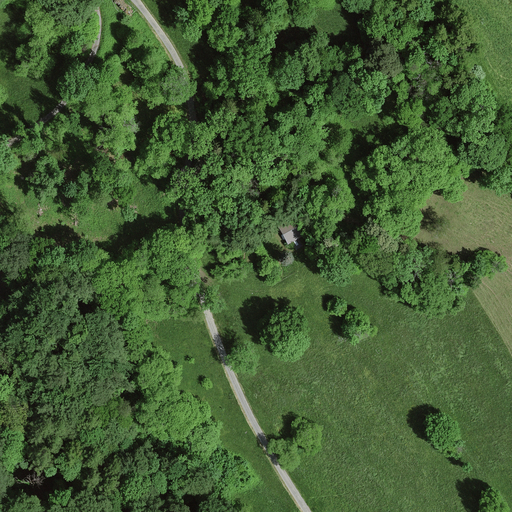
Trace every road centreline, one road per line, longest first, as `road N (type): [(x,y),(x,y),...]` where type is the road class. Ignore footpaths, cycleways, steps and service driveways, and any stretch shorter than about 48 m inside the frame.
road 1 (unclassified): [(307,511),(248,412),(207,314),(182,214),(191,140),(187,86),(135,0)]
road 2 (unclassified): [(93,0),(96,42),(82,75),(52,114),(0,149)]
